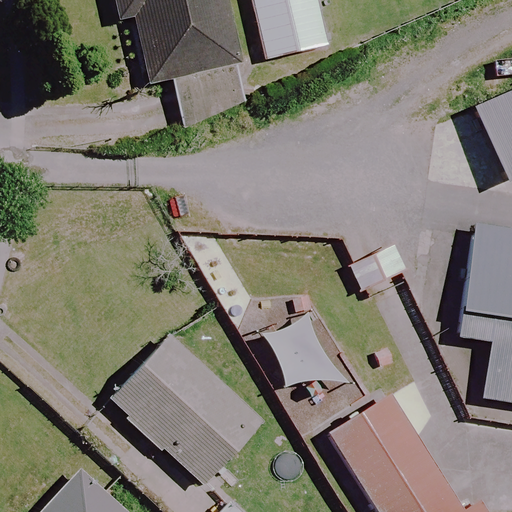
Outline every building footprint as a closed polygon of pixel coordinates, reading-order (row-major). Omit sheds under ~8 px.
[(240,107),(232,67),(217,0),(109,0),(115,25),(127,23),(140,86),(166,81),(176,132),(240,107)] [(322,51),(310,0),(246,0),(261,65),(322,51)] [(511,206),(440,197),(426,314),(466,319),(457,390),(511,396),(511,206)] [(401,277),(390,250),(344,269),(354,296),(401,277)] [(255,426),(165,343),(106,409),(195,491),(255,426)] [(457,511),(364,372),(295,417),(358,511),(457,511)] [(114,511),(72,475),(40,511),(114,511)]
